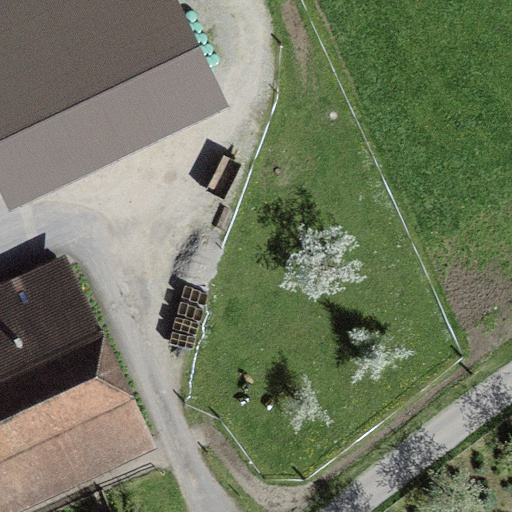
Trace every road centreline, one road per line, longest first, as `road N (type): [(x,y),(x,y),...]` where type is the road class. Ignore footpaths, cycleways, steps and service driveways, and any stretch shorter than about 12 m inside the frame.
road 1 (unknown): [(0,227),(98,246),(118,265),(223,511)]
road 2 (residential): [(370,511),(511,399)]
